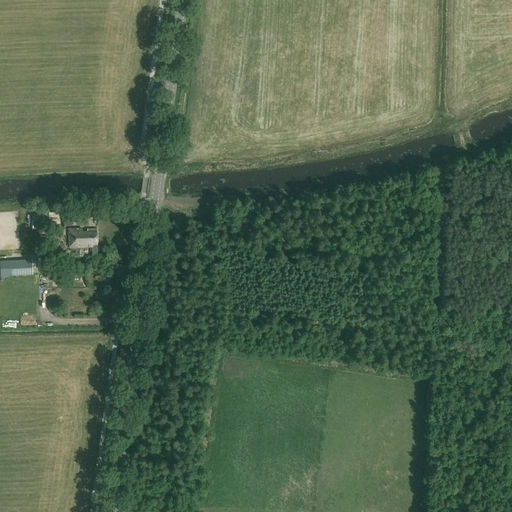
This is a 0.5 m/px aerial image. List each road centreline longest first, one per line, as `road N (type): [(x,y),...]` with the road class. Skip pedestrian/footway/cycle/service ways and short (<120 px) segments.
road 1 (tertiary): [(112,511),(181,0)]
road 2 (track): [(141,201),(331,184),(443,161)]
road 3 (track): [(443,161),(443,321),(511,365)]
